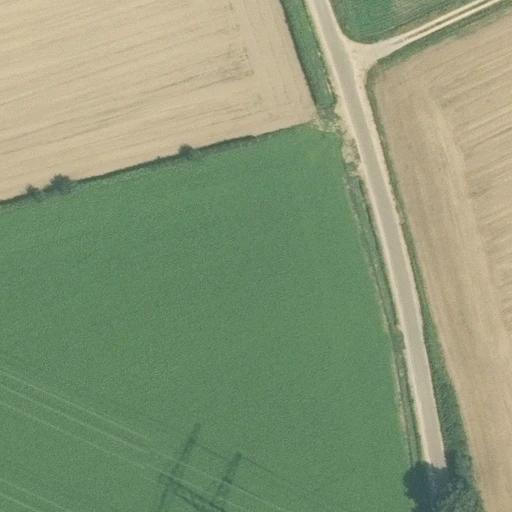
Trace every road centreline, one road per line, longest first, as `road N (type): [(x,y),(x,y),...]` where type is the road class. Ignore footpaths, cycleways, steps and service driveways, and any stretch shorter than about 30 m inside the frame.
road 1 (unclassified): [(442,511),(373,169),(318,0)]
road 2 (track): [(496,0),(342,70)]
